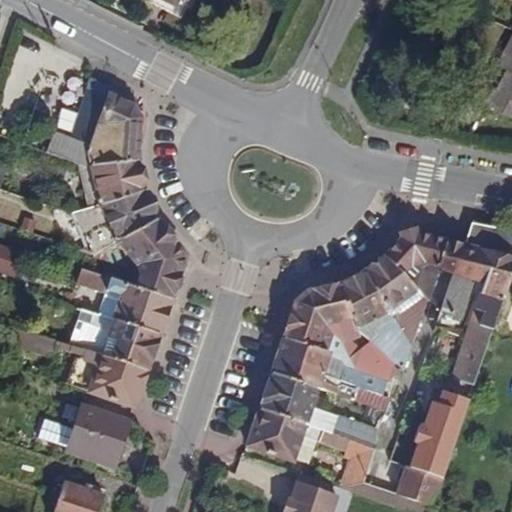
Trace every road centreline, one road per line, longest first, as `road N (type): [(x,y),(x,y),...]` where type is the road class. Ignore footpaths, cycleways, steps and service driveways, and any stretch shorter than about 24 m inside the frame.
road 1 (residential): [(155,511),(245,232)]
road 2 (tertiary): [(27,0),(222,106)]
road 3 (tertiary): [(349,163),(511,194)]
road 4 (tertiary): [(280,136),(346,0)]
road 5 (tertiary): [(222,106),(203,146),(203,195),(245,232)]
road 6 (tertiary): [(245,232),(291,235),(325,219),(349,163)]
